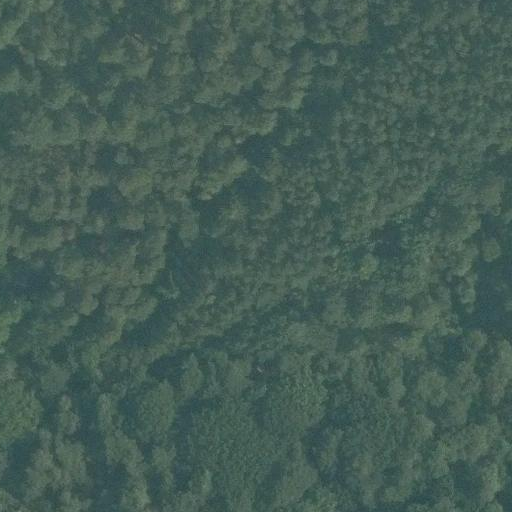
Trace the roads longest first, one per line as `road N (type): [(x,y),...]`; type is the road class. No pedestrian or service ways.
road 1 (unknown): [(0,197),(25,241),(196,403),(250,409),(321,445),(357,476),(376,511)]
road 2 (track): [(511,115),(443,178),(273,297),(161,409)]
road 3 (track): [(302,511),(0,293)]
